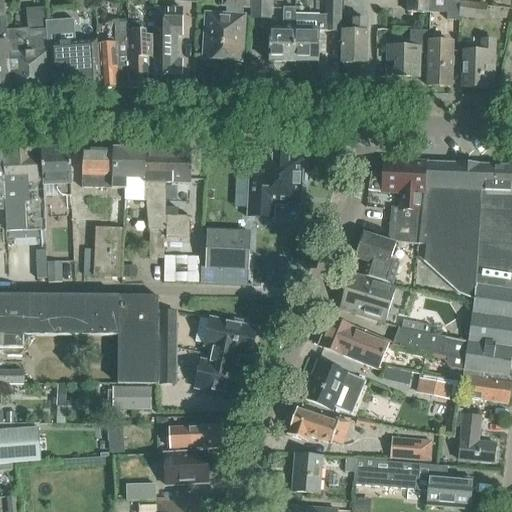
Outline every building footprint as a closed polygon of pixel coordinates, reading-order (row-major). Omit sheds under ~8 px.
[(243,15),(244,9),(249,9),(249,0),(222,0),(222,8),(226,8),(226,14),(207,13),(204,60),(240,62),(243,15)] [(271,0),(251,0),(251,20),(271,21),(271,0)] [(325,0),(325,18),(324,33),(341,33),(341,21),(341,0),(325,0)] [(406,0),(406,13),(430,14),(430,0),(406,0)] [(459,18),(461,3),(448,1),(447,21),(460,22),(460,18),(459,18)] [(461,2),(461,3),(459,18),(460,18),(482,21),(485,5),(461,2)] [(153,37),(153,58),(153,91),(183,91),(183,60),(178,59),(178,37),(182,37),(183,7),(155,7),(153,37)] [(269,33),(268,66),(294,66),(294,47),(294,33),(295,33),(295,17),(295,9),(283,9),(283,33),(269,33)] [(7,45),(12,98),(49,95),(43,11),(25,11),(26,30),(7,31),(8,43),(7,43),(7,45)] [(128,22),(127,45),(130,91),(147,91),(146,58),(153,58),(153,37),(145,37),(145,35),(140,35),(140,25),(139,22),(138,20),(136,17),(133,16),(131,15),(128,15),(128,22)] [(294,47),(294,66),(319,67),(319,33),(324,33),(325,18),(295,17),(295,33),(294,33),(294,47)] [(0,98),(12,98),(5,31),(4,20),(0,20),(0,98)] [(97,41),(76,42),(75,20),(46,22),(48,44),(50,95),(100,91),(97,41)] [(127,45),(128,22),(114,23),(114,28),(115,42),(98,43),(98,64),(101,92),(117,91),(130,91),(127,45)] [(366,24),(360,23),(353,23),(353,35),(342,35),(342,67),(366,68),(366,35),(366,24)] [(388,49),(388,64),(395,64),(395,80),(418,80),(418,56),(428,56),(428,46),(429,34),(409,34),(409,50),(388,49)] [(493,84),(494,41),(483,40),(482,52),(464,52),(463,89),(486,89),(486,83),(493,84)] [(428,56),(427,89),(450,90),(451,47),(428,46),(428,56)] [(43,184),(43,189),(56,189),(59,188),(59,194),(62,197),(63,197),(72,198),(72,192),(70,150),(42,151),(43,184)] [(82,189),(113,191),(114,150),(84,150),(82,189)] [(126,202),(147,203),(146,195),(145,195),(145,181),(144,181),(145,151),(114,150),(113,191),(126,191),(126,202)] [(20,152),(2,153),(5,203),(6,232),(7,234),(45,232),(44,201),(43,189),(43,184),(39,184),(38,169),(38,151),(20,152)] [(150,232),(164,232),(165,232),(165,231),(167,232),(167,239),(188,240),(189,218),(166,217),(166,196),(161,195),(160,185),(165,185),(165,188),(170,188),(170,185),(190,185),(191,153),(145,151),(144,181),(145,181),(145,195),(146,195),(147,203),(148,232),(150,232)] [(250,175),(248,216),(274,217),(274,205),(279,206),(281,159),(276,159),(276,157),(258,156),(258,176),(250,175)] [(281,159),(279,206),(287,206),(288,204),(301,205),(302,194),(303,158),(286,157),(286,159),(281,159)] [(401,244),(418,246),(423,202),(425,196),(426,164),(385,162),(384,175),(371,174),(368,192),(400,194),(399,210),(393,209),(389,244),(391,245),(401,244)] [(423,202),(418,246),(417,256),(458,293),(474,301),(481,167),(426,164),(425,196),(423,202)] [(511,167),(481,167),(479,233),(511,234),(511,222),(511,221),(511,167)] [(126,202),(119,202),(111,201),(110,230),(96,230),(95,252),(85,251),(84,277),(122,279),(123,278),(123,268),(126,202)] [(469,344),(464,371),(508,378),(511,349),(511,221),(511,222),(511,234),(479,233),(478,286),(511,292),(505,329),(472,324),(469,344)] [(164,232),(150,232),(150,260),(164,260),(164,258),(164,232)] [(291,232),(280,235),(282,244),(294,241),(291,232)] [(207,251),(206,269),(246,271),(247,235),(208,233),(207,251)] [(395,246),(391,245),(389,244),(365,236),(357,260),(375,267),(371,279),(393,286),(400,265),(390,261),(395,246)] [(46,252),(36,252),(37,280),(47,280),(46,252)] [(198,258),(164,258),(164,260),(164,283),(198,283),(198,258)] [(62,263),(47,264),(48,284),(62,283),(62,263)] [(123,268),(123,278),(134,278),(135,268),(123,268)] [(385,324),(396,288),(352,275),(341,311),(385,324)] [(478,286),(472,324),(505,329),(511,292),(478,286)] [(0,349),(21,350),(21,336),(117,338),(117,385),(157,385),(158,298),(0,296),(0,349)] [(160,314),(159,350),(175,350),(176,314),(160,314)] [(212,350),(210,357),(237,363),(237,362),(235,361),(236,355),(250,358),(257,330),(248,328),(248,326),(246,324),(234,321),(231,323),(231,324),(210,320),(204,349),(212,350)] [(378,372),(389,343),(331,320),(320,348),(378,372)] [(403,321),(401,330),(431,336),(433,327),(403,321)] [(450,368),(464,371),(469,344),(445,338),(431,336),(401,330),(400,330),(393,346),(440,356),(447,358),(445,363),(450,368)] [(175,350),(159,350),(159,386),(175,386),(175,350)] [(237,363),(210,357),(209,363),(201,362),(195,390),(215,395),(215,397),(217,399),(229,402),(232,400),(232,399),(241,401),(247,372),(233,369),(235,363),(237,363)] [(317,363),(302,404),(328,414),(330,415),(333,408),(352,415),(366,382),(317,363)] [(463,387),(470,388),(469,400),(507,405),(510,386),(506,385),(507,379),(464,371),(464,373),(463,387)] [(0,386),(22,386),(22,379),(22,373),(0,372),(0,386)] [(457,388),(417,381),(416,396),(454,404),(457,388)] [(58,388),(58,408),(66,408),(66,389),(58,388)] [(114,392),(110,392),(110,404),(114,404),(114,409),(152,410),(152,390),(114,390),(114,392)] [(75,402),(67,402),(67,413),(75,413),(75,402)] [(309,438),(330,445),(338,423),(299,410),(290,437),(307,443),(309,438)] [(462,429),(459,462),(494,466),(497,445),(479,443),(481,418),(459,416),(458,428),(462,429)] [(168,419),(156,419),(156,431),(162,431),(168,425),(168,419)] [(447,420),(444,436),(450,437),(453,421),(447,420)] [(375,429),(375,424),(356,421),(355,426),(375,429)] [(191,449),(191,452),(223,450),(222,427),(190,429),(190,431),(169,432),(170,451),(191,449)] [(0,464),(41,462),(39,430),(0,432),(0,464)] [(124,437),(110,438),(111,455),(125,454),(124,437)] [(392,438),(390,460),(430,463),(432,441),(392,438)] [(207,465),(206,453),(164,456),(166,488),(208,485),(208,479),(211,476),(210,468),(207,465)] [(292,494),(319,495),(322,458),(294,457),(292,494)] [(353,486),(354,486),(355,460),(346,459),(345,473),(354,474),(353,486)] [(428,492),(429,492),(428,508),(469,511),(472,481),(443,479),(444,468),(419,466),(355,460),(354,486),(428,492)] [(125,487),(126,503),(155,502),(154,486),(125,487)] [(17,511),(16,497),(6,498),(7,511),(17,511)] [(156,502),(156,511),(202,511),(202,500),(156,502)] [(356,500),(354,511),(366,511),(367,501),(356,500)]
